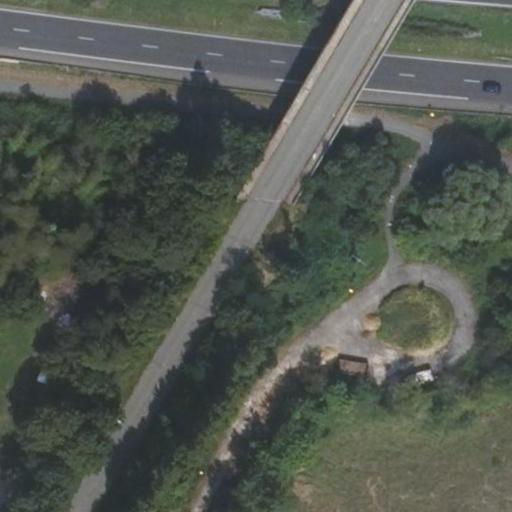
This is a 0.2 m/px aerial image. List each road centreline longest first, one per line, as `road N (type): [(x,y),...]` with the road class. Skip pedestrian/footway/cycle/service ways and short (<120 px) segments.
road 1 (tertiary): [(378,0),(79,511)]
road 2 (trunk): [(0,26),(511,83)]
